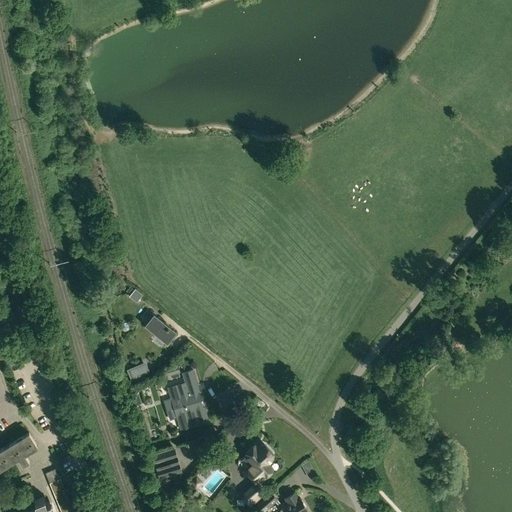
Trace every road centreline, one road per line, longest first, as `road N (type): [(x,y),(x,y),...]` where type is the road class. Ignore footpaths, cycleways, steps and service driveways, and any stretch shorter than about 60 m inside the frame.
road 1 (residential): [(338,460),(335,420),(353,379),(511,189)]
road 2 (residential): [(338,460),(181,328)]
